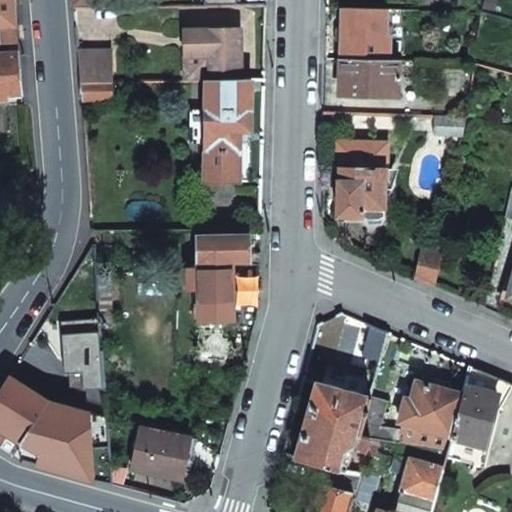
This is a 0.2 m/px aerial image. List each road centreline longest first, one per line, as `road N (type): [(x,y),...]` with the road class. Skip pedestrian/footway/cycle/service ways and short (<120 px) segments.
road 1 (residential): [(0,329),(49,261),(63,202),(46,0)]
road 2 (residential): [(289,261),(296,0)]
road 3 (residential): [(234,511),(289,261)]
road 4 (residential): [(289,261),(511,351)]
road 5 (tertiary): [(117,511),(0,477)]
